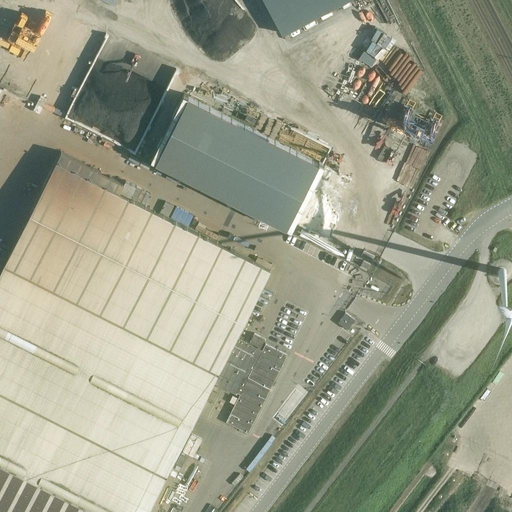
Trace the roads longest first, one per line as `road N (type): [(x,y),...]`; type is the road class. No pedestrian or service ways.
road 1 (unclassified): [(474,228),(256,511)]
road 2 (unclassified): [(306,511),(474,289),(483,251),(474,228)]
road 3 (unknown): [(258,435),(332,282)]
road 4 (unknown): [(442,269),(419,256),(416,238),(460,151)]
